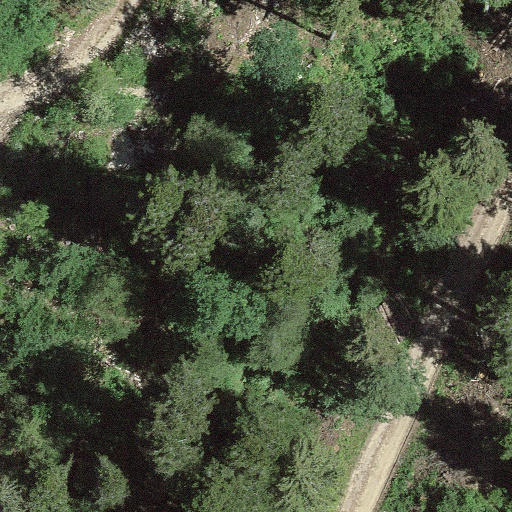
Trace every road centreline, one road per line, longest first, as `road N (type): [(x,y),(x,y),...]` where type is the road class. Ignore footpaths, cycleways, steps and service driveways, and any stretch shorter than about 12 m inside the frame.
road 1 (track): [(365,511),(511,186)]
road 2 (track): [(135,0),(59,83),(0,105)]
